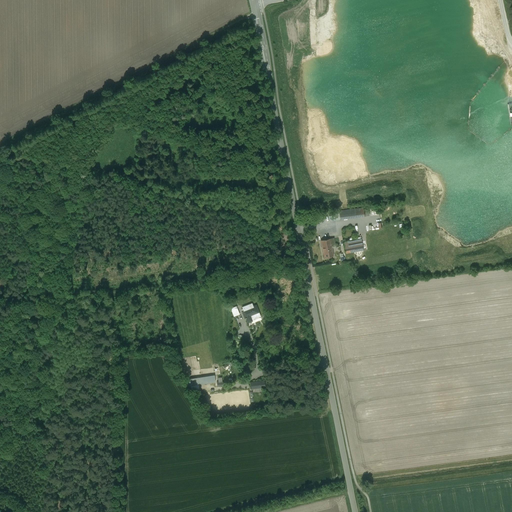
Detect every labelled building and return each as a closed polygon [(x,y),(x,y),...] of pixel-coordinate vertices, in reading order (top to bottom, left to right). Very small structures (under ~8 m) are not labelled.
[(368,208),(339,211),(340,219),(369,216),(368,208)] [(333,238),(321,241),(322,248),(331,246),(335,246),(333,238)] [(361,239),(343,243),(344,248),(362,244),(361,239)] [(362,244),(344,248),(345,253),(363,250),(362,244)] [(331,246),(322,248),(324,257),(333,256),(331,246)] [(252,303),(242,307),(243,310),(242,311),(245,318),(246,318),(248,322),(252,320),(252,319),(254,318),(254,319),(260,317),(256,305),(253,306),(252,303)] [(237,306),(231,309),(234,316),(240,314),(237,306)] [(214,375),(200,377),(201,383),(215,381),(214,375)] [(200,377),(187,379),(188,385),(201,383),(200,377)]
